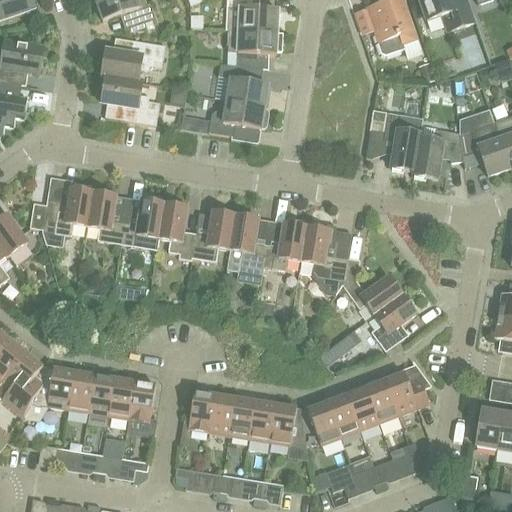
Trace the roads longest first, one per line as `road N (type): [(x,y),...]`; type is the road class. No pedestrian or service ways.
road 1 (residential): [(286,189),(56,150)]
road 2 (residential): [(369,511),(432,486),(456,359)]
road 3 (residential): [(480,220),(286,189)]
road 4 (residential): [(286,189),(313,18),(309,0)]
road 5 (residential): [(156,505),(3,486)]
road 6 (residential): [(56,150),(75,53),(62,0)]
road 7 (residential): [(156,505),(177,363)]
road 8 (residential): [(456,359),(480,220)]
